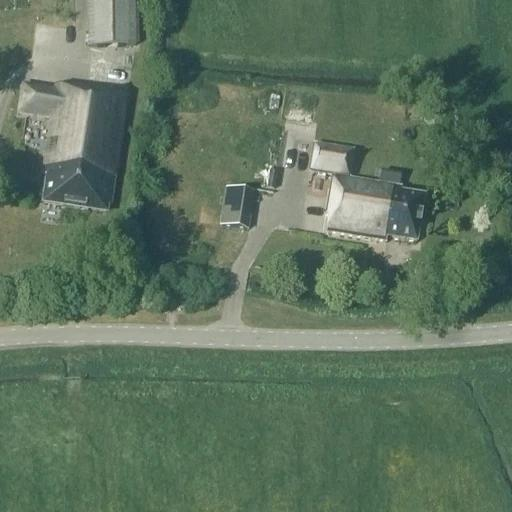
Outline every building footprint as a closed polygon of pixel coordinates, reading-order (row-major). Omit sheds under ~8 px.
[(83,0),(85,51),(131,49),(128,0),(83,0)] [(126,97),(95,93),(72,90),(72,91),(54,89),(54,93),(22,89),(18,115),(50,120),(42,179),(46,179),(43,204),(60,206),(60,210),(87,214),(88,211),(105,213),(105,209),(110,210),(126,97)] [(280,116),(279,121),(300,124),(313,121),(317,99),(284,93),(280,116)] [(418,246),(426,197),(402,193),(402,188),(400,188),(402,179),(379,175),(378,185),(350,180),(354,152),(313,145),(308,175),(331,179),(324,215),(329,216),(325,235),(385,245),(387,240),(418,246)] [(219,228),(248,232),(254,194),(225,189),(219,228)]
